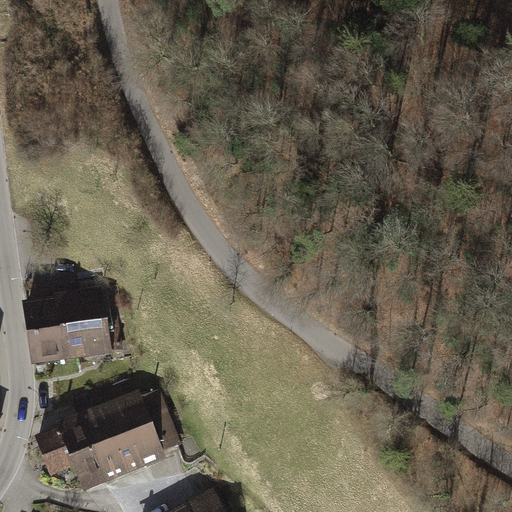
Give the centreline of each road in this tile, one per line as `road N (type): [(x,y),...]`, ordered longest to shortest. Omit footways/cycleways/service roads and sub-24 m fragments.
road 1 (residential): [(112,0),(129,72),(181,193),(261,291),(330,348),(511,466)]
road 2 (tertiary): [(0,483),(17,419),(18,355),(0,216)]
